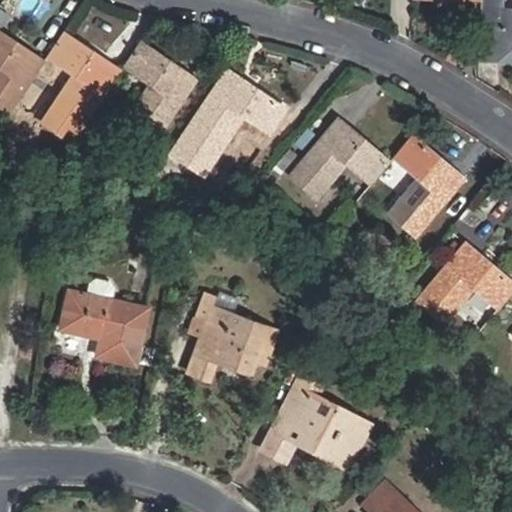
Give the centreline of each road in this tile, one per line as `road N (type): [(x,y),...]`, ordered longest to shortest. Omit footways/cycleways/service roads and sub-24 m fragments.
road 1 (residential): [(197,0),(365,38),(511,117)]
road 2 (track): [(0,473),(33,223)]
road 3 (residential): [(0,481),(138,467),(221,511)]
